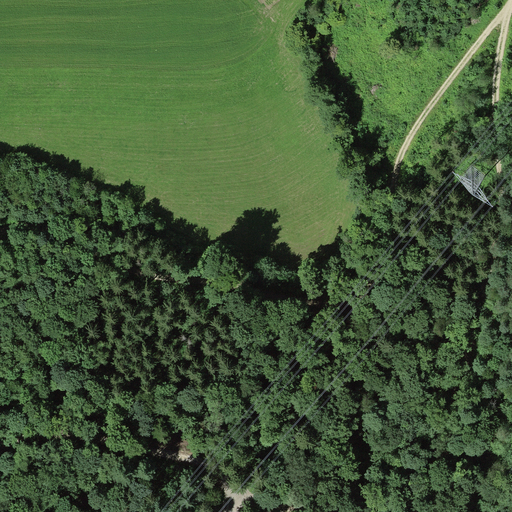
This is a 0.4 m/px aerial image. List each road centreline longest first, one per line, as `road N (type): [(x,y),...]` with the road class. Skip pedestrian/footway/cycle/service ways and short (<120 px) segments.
road 1 (track): [(503,10),(402,138),(379,259),(354,294),(291,300),(147,279),(34,230),(0,234)]
road 2 (track): [(510,0),(499,76),(500,202),(477,320),(436,437),(396,463),(276,476),(237,491)]
road 3 (track): [(192,511),(237,491),(206,457),(81,425),(0,441)]
